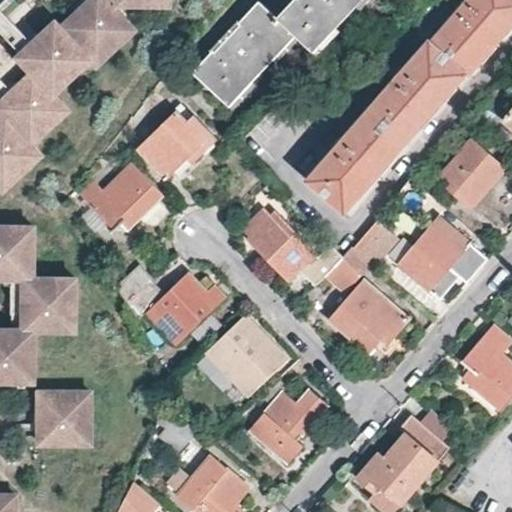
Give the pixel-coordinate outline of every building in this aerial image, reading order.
[(53,93),(91,58),(96,64),(134,29),(107,0),(89,0),(61,26),(56,20),(18,55),(32,70),(0,99),(0,111),(4,116),(0,119),(0,186),(2,188),(40,153),(30,142),(67,108),(53,93)] [(317,54),(366,0),(295,0),(279,17),(261,1),(234,30),(230,30),(222,38),(221,43),(194,72),(233,108),(299,38),(317,54)] [(349,217),(440,110),(470,77),(473,76),(511,30),(511,0),(471,0),(459,14),(433,44),(431,45),(312,184),(349,217)] [(341,97),(338,92),(332,96),(335,102),(341,97)] [(312,97),(307,100),(318,109),(322,107),(312,97)] [(183,105),(174,112),(183,121),(192,114),(183,105)] [(511,124),(511,107),(510,106),(503,114),(509,122),(511,124)] [(183,121),(174,112),(139,147),(168,176),(178,167),(184,172),(217,139),(192,114),(183,121)] [(475,207),(508,169),(475,141),(441,178),(475,207)] [(129,230),(164,194),(135,164),(108,193),(97,182),(84,197),(115,227),(112,231),(115,235),(124,226),(129,230)] [(327,274),(346,257),(335,245),(322,257),(308,241),(278,213),(274,216),(267,210),(249,226),(255,233),(253,236),(291,276),(303,265),(318,282),(326,276),(327,274)] [(445,273),(452,266),(474,243),(442,215),(400,262),(435,292),(433,295),(435,297),(451,280),(445,273)] [(402,239),(381,221),(357,249),(375,265),(376,266),(402,239)] [(0,223),(0,276),(12,276),(11,299),(25,300),(25,312),(24,328),(0,327),(0,378),(34,379),(35,328),(76,328),(76,277),(34,276),(35,224),(0,223)] [(346,257),(327,274),(326,276),(347,294),(364,275),(366,276),(375,265),(357,249),(346,257)] [(141,266),(118,288),(127,304),(154,279),(141,266)] [(458,273),(452,266),(445,273),(451,280),(458,273)] [(154,279),(127,304),(129,307),(142,320),(150,311),(181,343),(201,325),(228,299),(217,286),(210,292),(200,283),(191,273),(168,293),(154,279)] [(217,286),(208,276),(200,283),(210,292),(217,286)] [(388,329),(395,335),(413,315),(411,312),(408,315),(364,278),(339,306),(330,317),(368,351),(382,336),(388,329)] [(25,300),(11,299),(12,312),(25,312),(25,300)] [(248,315),(241,321),(267,349),(274,342),(248,315)] [(267,349),(241,321),(210,351),(251,394),(289,358),(274,342),(267,349)] [(504,409),(511,399),(511,358),(505,352),(511,343),(511,339),(495,325),(466,357),(463,355),(460,358),(473,368),(466,376),(484,392),(504,409)] [(388,343),(395,335),(388,329),(382,336),(388,343)] [(288,384),(280,376),(262,394),(272,403),(250,428),(285,459),(283,462),(286,465),(304,444),(297,438),(327,404),(309,388),(297,401),(284,391),(288,384)] [(91,441),(91,390),(39,390),(39,441),(91,441)] [(197,428),(175,409),(169,404),(158,423),(164,427),(156,435),(177,452),(197,428)] [(455,427),(432,407),(422,420),(444,439),(455,427)] [(404,501),(452,446),(444,439),(422,420),(412,411),(399,427),(406,434),(386,456),(380,452),(356,479),(373,495),(383,484),(404,501)] [(237,504),(250,487),(210,455),(191,477),(190,478),(179,491),(175,489),(173,491),(194,509),(199,504),(208,511),(243,511),(245,510),(237,504)] [(191,477),(178,465),(165,481),(175,489),(179,491),(190,478),(191,477)] [(152,511),(160,503),(132,479),(127,489),(147,504),(140,511),(152,511)] [(383,484),(373,495),(391,511),(394,511),(404,501),(383,484)] [(140,511),(147,504),(127,489),(117,511),(140,511)] [(0,511),(15,511),(16,493),(0,492),(0,511)]
